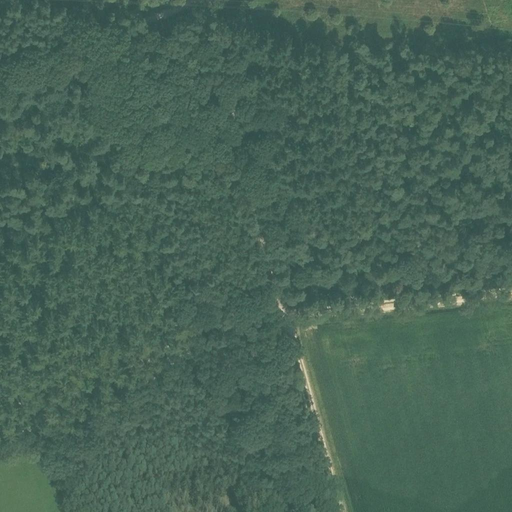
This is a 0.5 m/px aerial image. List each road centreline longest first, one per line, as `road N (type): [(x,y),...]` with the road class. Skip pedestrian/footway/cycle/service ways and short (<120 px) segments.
road 1 (track): [(511,295),(235,331),(88,423),(0,437)]
road 2 (track): [(247,220),(208,0)]
road 3 (track): [(337,511),(283,311)]
road 4 (track): [(195,0),(78,54)]
